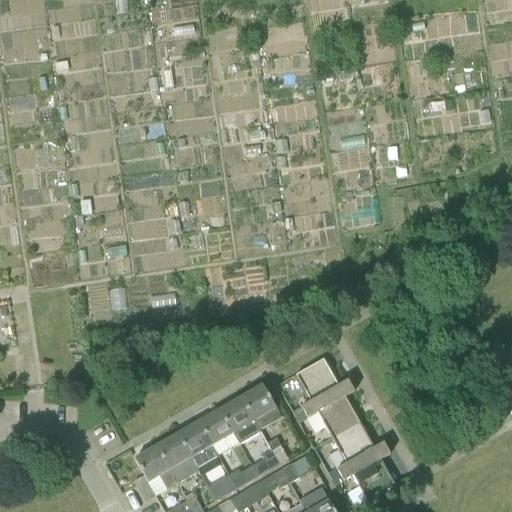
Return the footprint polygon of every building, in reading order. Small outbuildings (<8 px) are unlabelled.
[(324,360),(296,376),(311,402),(325,395),(331,406),(345,398),(355,393),(348,381),(339,386),(324,360)] [(260,431),(262,430),(281,419),(263,387),(241,399),(260,431)] [(360,423),(345,398),(331,406),(325,395),(311,402),(301,408),(292,413),(299,424),(308,419),(317,414),(332,439),(360,423)] [(261,434),(260,431),(241,399),(220,412),(234,435),(240,445),(261,434)] [(213,447),(234,435),(220,412),(199,424),(213,447)] [(332,439),(334,444),(325,449),(336,468),(359,455),(367,468),(381,461),(390,455),(384,444),(374,449),(360,423),(332,439)] [(178,436),(197,469),(217,458),(212,448),(213,447),(199,424),(178,436)] [(199,473),(197,469),(178,436),(156,448),(178,485),(199,473)] [(278,467),(289,461),(276,440),(267,445),(271,452),(270,453),(278,467)] [(167,491),(178,485),(156,448),(135,460),(145,477),(135,483),(146,503),(156,497),(149,484),(160,478),(167,491)] [(258,478),(278,467),(270,453),(262,458),(264,461),(252,467),(258,478)] [(335,487),(344,482),(353,477),(368,503),(396,487),(381,461),(367,468),(359,455),(336,468),(327,473),(335,487)] [(288,485),(299,479),(296,474),(304,469),(299,461),(281,472),(288,485)] [(228,477),(235,491),(258,478),(252,467),(240,474),(238,471),(228,477)] [(281,490),(288,485),(281,472),(259,484),(263,491),(265,490),(277,484),(281,490)] [(216,502),(235,491),(228,477),(208,488),(216,502)] [(247,509),(269,497),(265,490),(263,491),(259,484),(239,496),(247,509)] [(302,506),(306,511),(334,511),(324,493),(302,506)] [(237,511),(242,511),(247,509),(239,496),(218,508),(219,511),(232,511),(236,510),(237,511)] [(202,511),(194,498),(186,503),(191,511),(202,511)] [(169,511),(191,511),(186,503),(169,511)]
